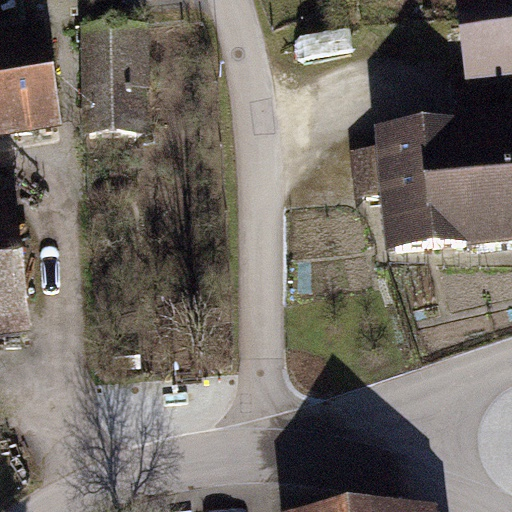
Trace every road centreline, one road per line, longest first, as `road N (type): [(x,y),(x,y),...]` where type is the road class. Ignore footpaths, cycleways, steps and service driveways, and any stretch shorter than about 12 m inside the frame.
road 1 (residential): [(280,448),(261,111),(236,0)]
road 2 (residential): [(280,448),(511,365)]
road 3 (unclassified): [(280,448),(76,511)]
road 4 (unclassified): [(447,511),(280,448)]
